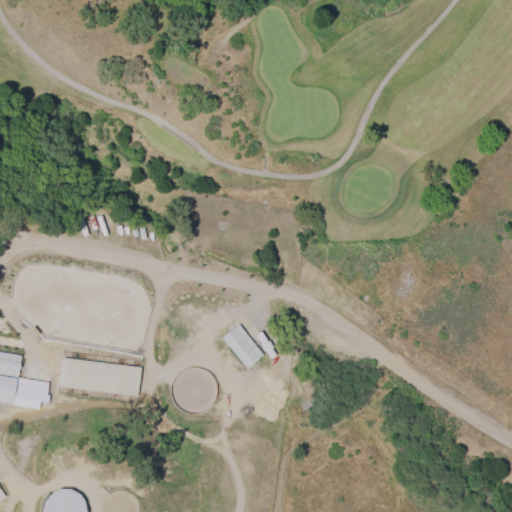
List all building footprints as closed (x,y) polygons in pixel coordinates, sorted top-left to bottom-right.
[(262,354),(245,368),(219,336),(230,326),(231,327),(236,323),(262,354)] [(31,337),(25,330),(30,325),(36,332),(31,337)] [(13,385),(10,403),(0,401),(0,350),(19,354),(15,376),(46,381),(45,390),(13,385)] [(60,356),(138,366),(135,394),(57,384),(60,356)] [(38,511),(41,500),(49,492),(56,488),(67,488),(77,493),(81,499),(84,511),(83,511),(38,511)]
